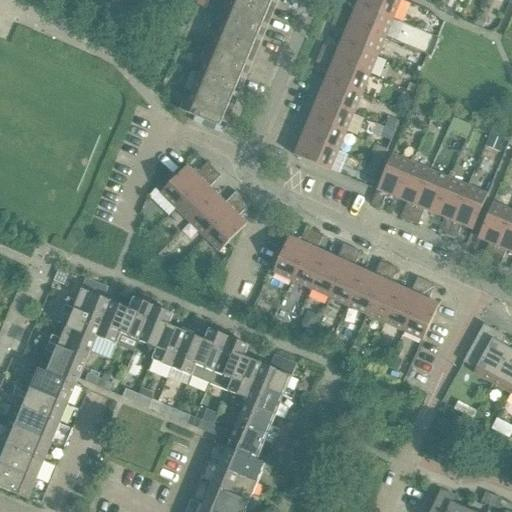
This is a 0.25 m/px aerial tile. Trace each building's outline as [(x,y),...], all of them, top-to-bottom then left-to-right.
[(219,128),(260,29),(272,0),(230,0),(184,113),(196,118),(194,123),(202,126),(205,121),(219,128)] [(392,19),(400,0),(358,0),(357,4),(392,19)] [(385,38),(392,19),(357,4),(353,15),(338,8),(334,17),(385,38)] [(377,57),(385,38),(334,17),(331,26),(345,32),(341,42),(377,57)] [(369,76),(377,57),(341,42),(337,52),(322,46),(319,55),(369,76)] [(361,95),(369,76),(319,55),(315,64),(330,70),(326,80),(361,95)] [(353,114),(361,95),(326,80),(318,99),(353,114)] [(345,133),(353,114),(318,99),(310,118),(345,133)] [(338,152),(345,133),(310,118),(302,137),(338,152)] [(395,132),(399,122),(389,118),(385,127),(395,132)] [(391,141),(395,132),(385,127),(381,137),(391,141)] [(329,171),(338,152),(302,137),(294,156),(329,171)] [(379,169),(383,159),(373,155),(369,165),(379,169)] [(396,199),(413,158),(412,157),(409,163),(391,155),(370,206),(380,210),(386,195),(396,199)] [(409,222),(430,171),(413,164),(415,159),(413,158),(396,199),(406,203),(400,218),(409,222)] [(175,209),(213,170),(206,164),(195,175),(187,167),(160,194),(175,209)] [(375,179),(379,169),(369,165),(365,174),(375,179)] [(189,223),(217,196),(209,188),(220,177),(213,170),(175,209),(189,223)] [(434,215),(451,174),(449,173),(447,178),(430,171),(409,222),(417,225),(424,210),(434,215)] [(446,237),(468,187),(450,180),(453,174),(451,174),(434,215),(444,219),(438,234),(446,237)] [(472,231),(487,195),(468,187),(446,237),(455,241),(461,226),(472,231)] [(204,238),(242,199),(236,192),(224,204),(217,196),(189,223),(204,238)] [(219,253),(244,227),(246,225),(238,217),(249,205),(242,199),(204,238),(219,253)] [(491,262),(511,212),(492,204),(477,239),(488,244),(482,259),(491,262)] [(511,253),(511,211),(511,212),(491,262),(499,266),(506,251),(511,253)] [(292,281),(314,232),(306,228),(299,242),(288,238),(272,273),(292,281)] [(310,290),(326,255),(316,250),(323,236),(314,232),(292,281),(310,290)] [(329,298),(351,249),(343,245),(336,259),(326,255),(310,290),(329,298)] [(347,307),(363,272),(353,267),(360,253),(351,249),(329,298),(347,307)] [(366,315),(389,265),(380,262),(373,276),(363,272),(347,307),(366,315)] [(385,324),(400,289),(391,284),(397,269),(389,265),(366,315),(385,324)] [(403,332),(426,282),(417,278),(410,293),(400,289),(385,324),(403,332)] [(422,341),(434,315),(438,306),(428,301),(434,286),(426,282),(403,332),(422,341)] [(96,338),(111,303),(81,290),(76,302),(67,299),(61,314),(69,317),(65,329),(95,341),(96,338)] [(115,346),(134,299),(133,299),(128,310),(111,303),(96,338),(115,346)] [(138,342),(153,307),(134,299),(115,346),(116,346),(120,335),(138,342)] [(152,361),(172,315),(153,307),(138,342),(156,350),(151,361),(152,361)] [(171,369),(186,334),(168,326),(173,315),(172,315),(152,361),(171,369)] [(492,384),(511,350),(502,345),(504,341),(496,337),(498,333),(483,325),(463,363),(475,370),(473,374),(492,384)] [(71,377),(82,350),(90,353),(95,341),(65,329),(60,340),(52,336),(45,352),(54,355),(49,367),(47,371),(46,373),(76,386),(77,383),(78,380),(71,377)] [(190,377),(209,331),(208,330),(204,341),(186,334),(171,369),(190,377)] [(209,385),(228,338),(209,331),(190,377),(209,385)] [(228,392),(247,346),(228,338),(209,385),(228,392)] [(247,400),(261,365),(244,358),(248,347),(247,346),(228,392),(247,400)] [(509,394),(511,388),(511,351),(511,350),(492,384),(509,394)] [(288,409),(295,393),(286,390),(291,378),(261,365),(247,400),(245,404),(275,416),(280,405),(288,409)] [(76,386),(46,373),(30,367),(26,375),(34,379),(30,390),(68,406),(76,386)] [(97,388),(101,379),(87,374),(84,382),(97,388)] [(111,393),(114,385),(101,379),(97,388),(111,393)] [(68,406),(30,390),(25,401),(17,398),(14,405),(60,424),(68,406)] [(138,395),(125,390),(122,398),(135,403),(138,395)] [(148,409),(152,401),(138,395),(135,403),(148,409)] [(273,446),(279,431),(271,428),(275,416),(245,404),(240,415),(248,419),(237,446),(229,442),(228,446),(226,449),(256,461),(258,458),(259,455),(264,443),(273,446)] [(60,424),(14,405),(10,413),(19,416),(14,428),(52,443),(60,424)] [(173,419),(176,411),(163,405),(159,413),(173,419)] [(186,424),(189,416),(176,411),(173,419),(186,424)] [(210,435),(214,426),(200,421),(197,429),(210,435)] [(224,440),(227,432),(214,426),(210,435),(224,440)] [(52,443),(14,428),(9,439),(1,435),(0,438),(0,443),(44,462),(52,443)] [(44,462),(0,443),(0,452),(3,454),(0,461),(0,465),(36,481),(44,462)] [(273,468),(256,461),(226,449),(218,468),(256,484),(261,473),(269,476),(273,468)] [(28,501),(36,481),(0,465),(0,489),(19,497),(28,501)] [(256,484),(218,468),(210,487),(257,506),(260,499),(252,495),(256,484)] [(254,511),(257,506),(210,487),(203,506),(216,511),(244,511),(245,511),(248,511),(254,511)] [(466,511),(467,511),(452,505),(455,498),(439,491),(430,511),(466,511)] [(489,506),(493,496),(485,493),(481,503),(489,506)] [(497,510),(501,500),(493,496),(489,506),(497,510)]
